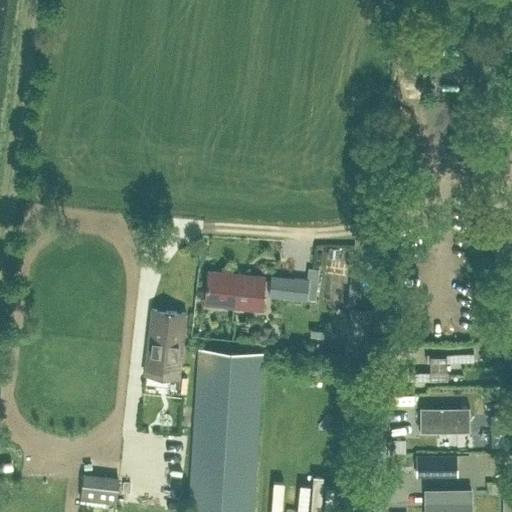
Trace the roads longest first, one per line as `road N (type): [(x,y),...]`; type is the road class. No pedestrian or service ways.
road 1 (unclassified): [(511,277),(497,143),(505,0)]
road 2 (track): [(25,0),(0,188)]
